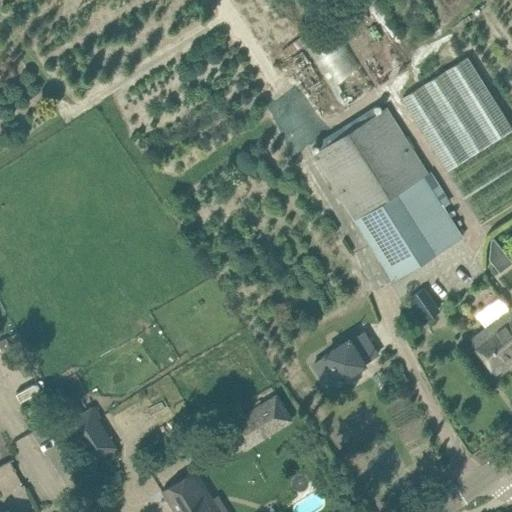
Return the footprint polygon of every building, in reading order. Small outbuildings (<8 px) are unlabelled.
[(377,85),(405,68),(364,2),(337,19),(377,85)] [(282,50),(287,57),(319,37),(314,30),(282,50)] [(343,107),(373,87),(338,30),(307,50),(343,107)] [(511,130),(511,126),(468,56),(402,98),(449,171),(511,130)] [(429,174),(387,106),(312,154),(392,280),(463,236),(425,176),(429,174)] [(409,297),(417,308),(431,298),(424,287),(409,297)] [(511,307),(470,339),(495,374),(511,362),(511,307)] [(362,331),(315,361),(329,385),(377,355),(362,331)] [(259,432),(290,413),(277,393),(247,412),(259,432)] [(96,464),(119,450),(92,405),(69,419),(96,464)] [(0,463),(0,484),(12,510),(28,502),(8,460),(0,463)] [(222,511),(195,468),(179,478),(176,474),(168,479),(170,484),(162,489),(176,511),(222,511)]
